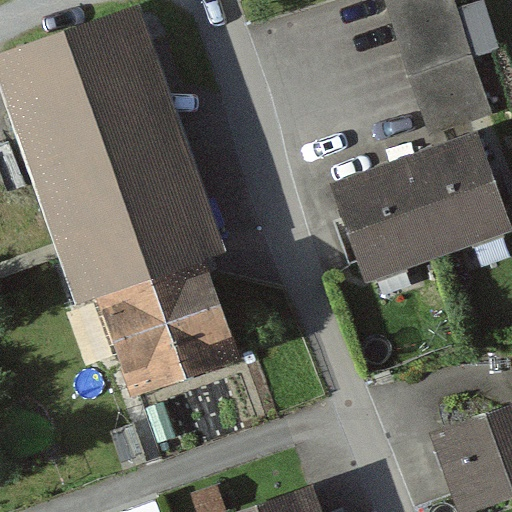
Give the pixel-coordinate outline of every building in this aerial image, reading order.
[(452,0),(385,0),(431,135),(491,115),(452,0)] [(164,16),(13,63),(100,340),(133,329),(158,408),(276,371),(164,16)] [(511,236),(511,221),(483,139),(407,165),(441,262),(511,236)] [(441,262),(407,165),(332,192),(366,289),(441,262)] [(511,398),(427,427),(455,511),(471,511),(511,498),(511,398)] [(325,511),(313,479),(220,511),(325,511)]
